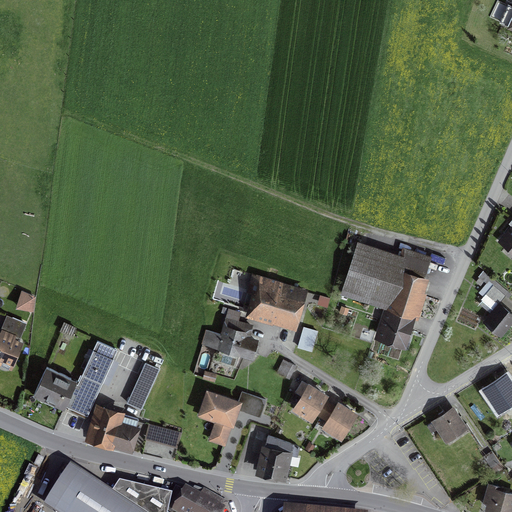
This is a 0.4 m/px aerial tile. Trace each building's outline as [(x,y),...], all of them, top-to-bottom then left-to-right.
[(511,4),(502,24),(511,27),(511,4)] [(431,266),(360,242),(344,290),(386,304),(376,332),(405,342),(431,266)] [(302,287),(255,276),(245,318),(292,329),(302,287)] [(486,322),(501,333),(511,319),(511,313),(499,304),(508,293),(492,279),(482,291),(487,295),(479,304),(493,315),(486,322)] [(35,297),(22,293),(18,306),(31,310),(35,297)] [(239,313),(225,309),(218,330),(205,326),(201,340),(257,360),(264,338),(249,333),(251,326),(237,321),(239,313)] [(316,330),(304,327),(298,345),(311,348),(316,330)] [(18,344),(0,335),(0,372),(4,375),(18,344)] [(117,350),(97,341),(79,382),(46,367),(34,395),(87,418),(117,350)] [(295,366),(282,359),(276,372),(289,378),(295,366)] [(160,367),(145,361),(128,402),(142,408),(160,367)] [(511,401),(511,383),(507,376),(485,390),(499,410),(511,401)] [(332,399),(309,384),(295,407),(317,421),(332,399)] [(214,430),(227,434),(239,402),(259,409),(264,396),(242,389),(240,396),(211,385),(203,407),(220,413),(214,430)] [(354,412),(336,401),(321,425),(339,436),(354,412)] [(124,413),(99,404),(89,435),(129,448),(137,425),(122,420),(124,413)] [(468,427),(453,405),(431,420),(446,442),(468,427)] [(184,431),(153,421),(144,449),(175,459),(184,431)] [(291,439),(267,434),(265,442),(262,442),(257,469),(284,474),(291,439)] [(54,511),(55,511),(214,511),(222,500),(205,491),(177,486),(173,493),(120,483),(112,493),(79,472),(54,511)] [(486,506),(505,511),(511,511),(511,491),(492,486),(486,506)]
